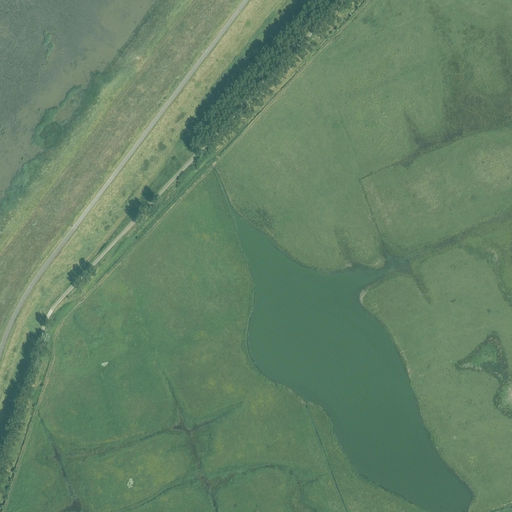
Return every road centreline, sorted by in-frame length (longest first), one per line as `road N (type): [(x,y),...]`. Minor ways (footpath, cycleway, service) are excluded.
road 1 (unclassified): [(0,463),(50,312),(343,0)]
road 2 (unclassified): [(0,357),(34,283),(249,0)]
